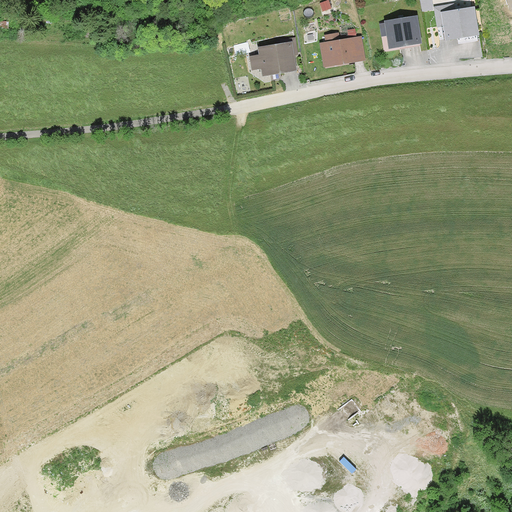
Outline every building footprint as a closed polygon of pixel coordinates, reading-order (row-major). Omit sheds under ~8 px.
[(423,0),(425,10),(435,8),(432,0),(423,0)] [(472,7),(439,12),(443,41),(476,36),(472,7)] [(417,19),(387,23),(390,48),(420,43),(417,19)] [(319,43),(322,68),(364,62),(360,37),(319,43)] [(298,72),(293,43),(258,49),(263,78),(298,72)]
